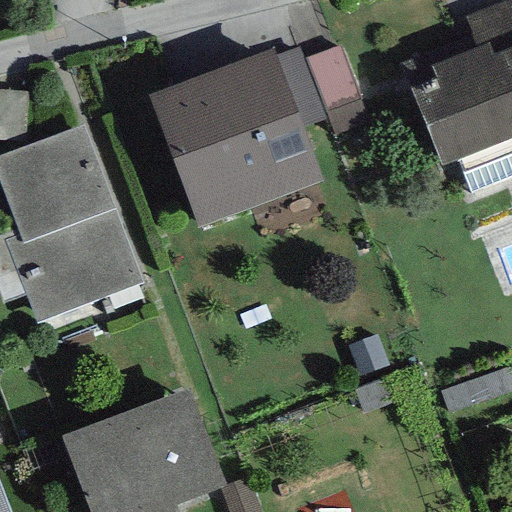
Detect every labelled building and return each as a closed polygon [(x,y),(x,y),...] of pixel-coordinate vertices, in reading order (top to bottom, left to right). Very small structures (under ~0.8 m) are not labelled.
[(511,1),(461,21),(475,56),(488,51),(494,65),(511,58),(511,1)] [(339,49),(303,64),(326,121),(333,140),(370,125),(339,49)] [(434,89),(409,99),(438,174),(511,146),(511,58),(494,65),(488,51),(475,56),(428,74),(434,89)] [(298,52),(272,62),(299,132),(326,121),(303,64),(298,52)] [(271,59),(147,106),(197,238),(321,191),(299,132),(272,62),(271,59)] [(0,92),(0,145),(23,147),(27,95),(0,92)] [(89,129),(0,162),(0,192),(18,239),(4,244),(36,328),(149,286),(89,129)] [(511,168),(465,186),(474,208),(511,193),(511,168)] [(187,397),(61,445),(86,511),(177,511),(224,495),(187,397)]
